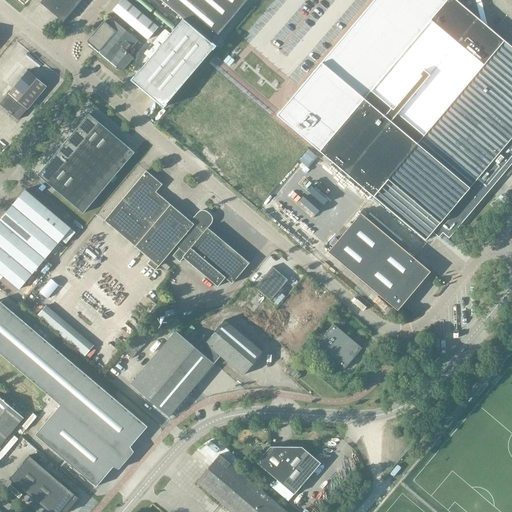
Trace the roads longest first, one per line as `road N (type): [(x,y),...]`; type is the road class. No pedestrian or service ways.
road 1 (unclassified): [(491,242),(424,320),(407,328),(377,323),(84,76)]
road 2 (tertiary): [(122,511),(185,439),(220,419),(372,415),(411,403),(511,286)]
road 3 (unclassified): [(0,178),(84,76)]
